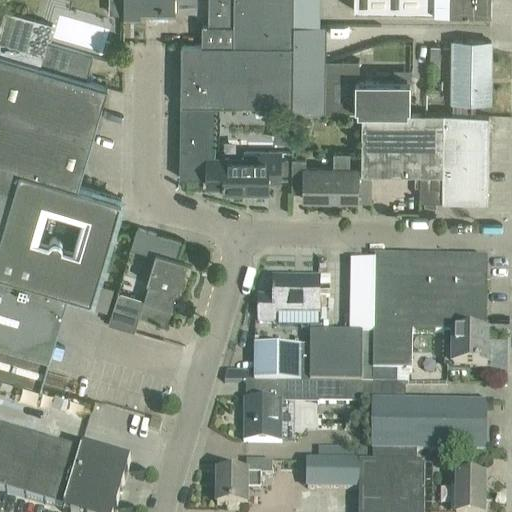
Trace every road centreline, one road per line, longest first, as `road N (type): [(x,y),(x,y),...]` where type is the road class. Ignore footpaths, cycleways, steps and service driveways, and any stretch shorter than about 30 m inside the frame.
road 1 (unclassified): [(161,511),(245,232)]
road 2 (unclassified): [(511,235),(245,232)]
road 3 (unclassified): [(245,232),(165,211),(147,182),(149,51)]
